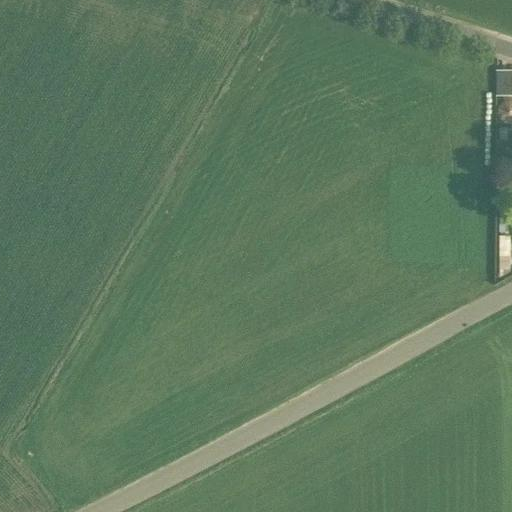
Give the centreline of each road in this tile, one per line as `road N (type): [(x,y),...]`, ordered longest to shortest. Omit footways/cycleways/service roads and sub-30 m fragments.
road 1 (tertiary): [(102,511),(511,293)]
road 2 (tertiary): [(511,48),(361,0)]
